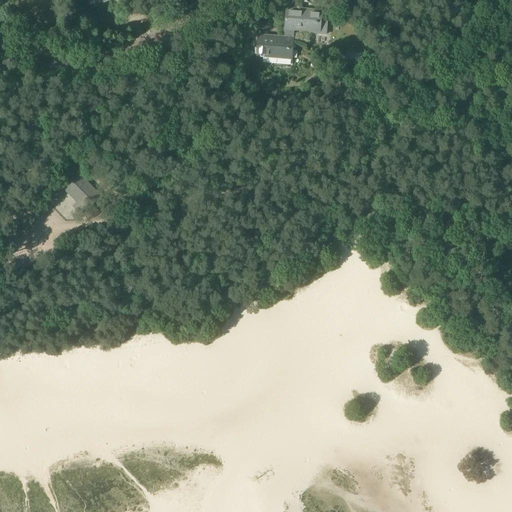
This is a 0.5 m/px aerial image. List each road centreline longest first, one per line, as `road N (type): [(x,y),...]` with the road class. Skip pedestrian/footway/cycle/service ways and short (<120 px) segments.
road 1 (residential): [(0,35),(48,57),(91,62),(147,45),(220,0)]
road 2 (track): [(158,39),(174,92),(136,199)]
road 3 (track): [(13,229),(105,253),(136,199)]
